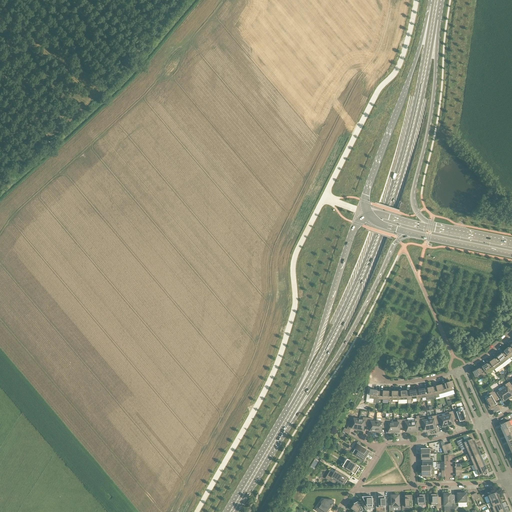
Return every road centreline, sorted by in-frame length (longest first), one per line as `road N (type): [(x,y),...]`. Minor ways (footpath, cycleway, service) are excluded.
road 1 (unclassified): [(196,511),(280,356),(295,306),(295,253),(324,198)]
road 2 (primary): [(319,362),(393,201),(423,76)]
road 3 (primary): [(423,76),(374,237),(319,362)]
road 4 (primary): [(283,425),(334,361),(393,244),(411,233)]
road 5 (primary): [(435,7),(364,198),(369,215)]
road 6 (unclassified): [(324,198),(376,93),(399,67),(414,0)]
road 7 (primary): [(429,226),(412,192),(432,104),(433,19)]
road 8 (primary): [(369,215),(352,231),(292,409)]
